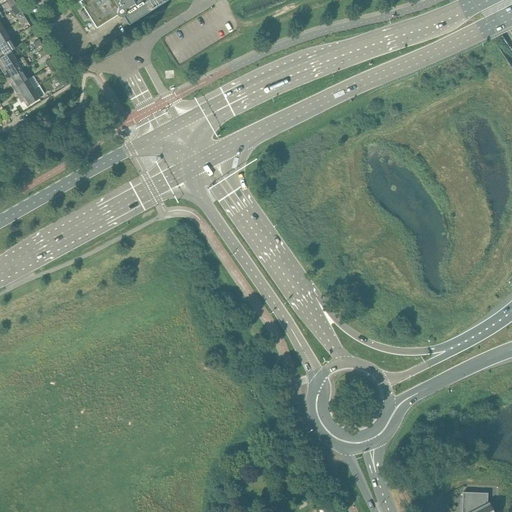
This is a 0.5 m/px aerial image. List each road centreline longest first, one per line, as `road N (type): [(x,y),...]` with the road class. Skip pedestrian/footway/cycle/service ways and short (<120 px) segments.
road 1 (secondary): [(483,0),(324,57),(181,121)]
road 2 (secondary): [(253,134),(511,14)]
road 3 (secondary): [(0,273),(183,172)]
road 4 (secondary): [(183,172),(295,337)]
road 5 (secondary): [(159,133),(0,222)]
road 6 (motorway): [(446,355),(374,345),(301,296)]
road 7 (motorway): [(390,407),(511,351)]
